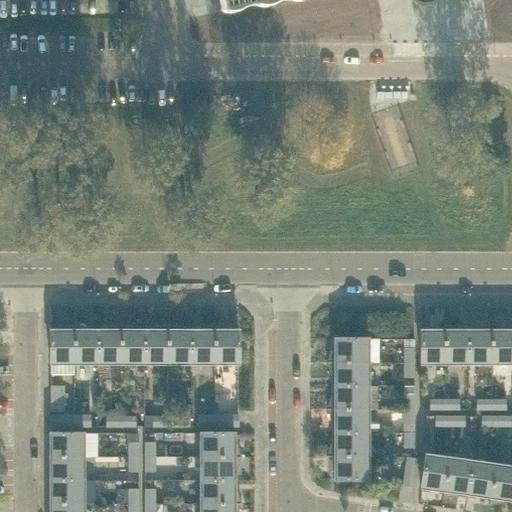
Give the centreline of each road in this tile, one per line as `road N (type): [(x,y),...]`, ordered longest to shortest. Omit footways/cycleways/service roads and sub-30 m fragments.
road 1 (residential): [(511,76),(165,69)]
road 2 (residential): [(23,271),(278,272)]
road 3 (residential): [(25,511),(23,271)]
road 4 (residential): [(278,272),(511,272)]
road 5 (residential): [(279,485),(278,272)]
road 6 (residential): [(433,511),(279,485)]
